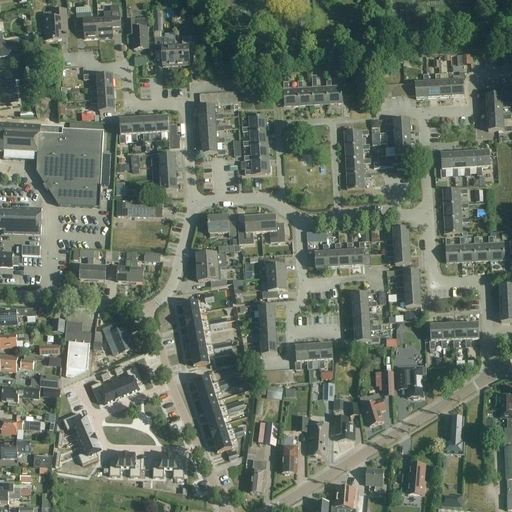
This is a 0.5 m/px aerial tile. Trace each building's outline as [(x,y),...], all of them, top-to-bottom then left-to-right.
[(98,21),(99,39),(113,38),(112,31),(121,30),(120,8),(111,9),(111,12),(104,13),(104,21),(98,21)] [(45,43),(61,42),(61,34),(67,34),(66,11),(52,12),(52,14),(43,15),(45,43)] [(161,13),(153,14),(154,33),(162,32),(161,13)] [(99,39),(98,21),(91,22),(91,14),(76,15),(77,28),(84,28),(85,40),(99,39)] [(148,50),(147,29),(147,20),(127,21),(128,36),(132,36),(133,51),(148,50)] [(183,48),(175,48),(176,67),(190,66),(189,50),(196,49),(195,37),(182,38),(183,48)] [(169,39),(154,39),(154,51),(162,51),(163,68),(176,67),(175,48),(175,40),(169,41),(169,39)] [(0,58),(11,56),(9,49),(5,49),(3,50),(2,50),(1,50),(0,50),(0,58)] [(471,56),(462,57),(463,67),(471,66),(471,56)] [(378,76),(388,76),(388,68),(377,69),(378,76)] [(453,83),(453,78),(452,74),(447,75),(448,83),(441,83),(439,83),(440,99),(452,98),(451,83),(453,83)] [(451,83),(452,98),(464,97),(463,83),(465,82),(464,74),(459,74),(459,77),(453,78),(453,83),(451,83)] [(439,83),(441,83),(440,75),(435,76),(436,84),(429,84),(427,84),(428,100),(440,99),(439,83)] [(98,89),(113,88),(112,76),(97,77),(97,76),(84,77),(85,81),(89,81),(97,81),(97,88),(98,89)] [(427,84),(429,84),(428,76),(424,76),(424,85),(415,85),(416,98),(416,101),(428,100),(427,84)] [(327,89),(326,89),(317,89),(316,77),(312,78),(312,90),(312,89),(313,106),(328,106),(327,89)] [(0,106),(10,105),(9,101),(16,100),(13,81),(0,83),(0,106)] [(327,89),(328,106),(342,105),(341,88),(331,89),(331,81),(326,81),(326,89),(327,89)] [(298,91),(299,107),(313,106),(312,89),(312,90),(303,90),(302,83),(298,83),(298,91)] [(299,107),(298,91),(288,91),(288,84),(283,84),(285,108),(299,107)] [(98,101),(114,101),(113,88),(98,89),(97,88),(89,88),(89,93),(98,93),(98,100),(98,101)] [(58,103),(68,103),(67,90),(58,90),(58,103)] [(502,109),(510,108),(510,103),(502,104),(501,95),(486,96),(487,108),(502,107),(502,109)] [(114,113),(114,101),(98,101),(98,100),(90,100),(90,105),(98,105),(99,114),(114,113)] [(215,116),(214,107),(213,107),(206,107),(200,108),(199,108),(199,120),(215,119),(215,121),(223,120),(223,115),(215,116)] [(487,108),(488,121),(503,120),(503,121),(511,120),(510,115),(503,116),(502,109),(502,107),(487,108)] [(249,133),(267,132),(266,117),(249,118),(249,128),(242,129),(243,133),(250,133),(249,133)] [(157,134),(155,134),(155,142),(160,142),(160,134),(169,134),(170,144),(180,143),(179,137),(177,137),(177,126),(176,126),(176,127),(169,127),(168,118),(156,119),(157,134)] [(147,135),(155,134),(157,134),(156,119),(144,120),(145,135),(143,135),(143,143),(148,143),(147,135)] [(216,127),(215,121),(215,119),(199,120),(200,132),(216,131),(216,132),(224,132),(224,131),(223,127),(216,127)] [(133,136),(131,136),(131,144),(136,144),(135,136),(143,135),(145,135),(144,120),(132,121),(133,136)] [(394,134),(410,133),(409,121),(394,122),(394,120),(385,121),(386,126),(394,125),(394,132),(394,134)] [(503,128),(503,121),(503,120),(488,121),(488,133),(503,132),(503,133),(511,132),(511,127),(503,128)] [(124,137),(131,136),(133,136),(132,121),(119,121),(120,136),(119,137),(119,145),(124,145),(124,137)] [(0,152),(3,153),(3,160),(37,162),(36,173),(45,186),(43,187),(47,193),(49,192),(59,207),(100,210),(101,187),(103,155),(104,133),(102,133),(78,131),(63,131),(63,128),(40,127),(41,126),(0,124),(0,152)] [(217,143),(217,145),(225,144),(224,139),(217,139),(216,132),(216,131),(200,132),(201,144),(217,143)] [(249,133),(250,133),(250,143),(243,143),(244,148),(251,147),(250,147),(268,146),(267,132),(249,133)] [(368,132),(344,133),(345,147),(362,147),(361,137),(368,137),(368,132)] [(395,146),(411,145),(410,133),(394,134),(394,132),(386,133),(386,138),(395,138),(395,144),(395,146)] [(379,135),(372,136),(372,147),(380,147),(379,135)] [(217,151),(217,145),(217,143),(201,144),(202,156),(217,155),(217,157),(225,156),(225,151),(217,151)] [(396,158),(386,159),(386,169),(393,169),(393,166),(403,165),(402,158),(412,157),(411,145),(395,146),(395,144),(387,145),(387,150),(395,150),(396,158)] [(251,162),(269,160),(268,146),(250,147),(251,147),(251,157),(244,157),(244,162),(246,162),(251,162)] [(346,162),(363,161),(362,151),(369,151),(369,146),(362,147),(345,147),(346,162)] [(489,153),(477,154),(478,170),(476,170),(477,177),(479,177),(482,177),(482,169),(490,169),(489,153)] [(470,170),(476,170),(478,170),(477,154),(465,155),(466,170),(465,171),(465,178),(470,178),(470,170)] [(103,155),(101,187),(109,187),(110,155),(103,155)] [(446,172),(452,171),(454,171),(453,155),(441,156),(441,157),(441,165),(442,171),(441,171),(441,180),(446,180),(446,172)] [(458,171),(465,171),(466,170),(465,155),(453,155),(454,171),(452,171),(453,179),(454,179),(458,179),(458,171)] [(159,169),(175,168),(174,156),(159,157),(159,156),(150,156),(151,161),(159,161),(159,168),(159,169)] [(269,160),(251,162),(252,171),(245,172),(245,176),(269,175),(269,160)] [(364,175),(363,166),(370,165),(370,161),(363,161),(346,162),(347,177),(364,175)] [(126,174),(126,166),(117,166),(116,174),(126,174)] [(176,180),(175,168),(159,169),(159,168),(151,168),(152,173),(160,173),(160,180),(160,181),(176,180)] [(364,175),(347,177),(348,191),(365,190),(364,180),(371,180),(371,175),(364,175)] [(177,192),(176,180),(160,181),(160,180),(152,180),(153,185),(161,185),(161,193),(177,192)] [(138,199),(153,198),(152,190),(137,192),(138,199)] [(461,206),(461,205),(460,196),(467,195),(467,191),(443,192),(443,207),(461,206)] [(161,206),(116,205),(116,220),(161,221),(161,206)] [(462,220),(461,220),(461,210),(468,210),(468,205),(461,205),(461,206),(443,207),(444,221),(462,220)] [(41,236),(42,209),(12,208),(12,212),(0,211),(0,230),(4,231),(4,235),(41,236)] [(478,219),(487,218),(486,210),(477,211),(478,219)] [(222,219),(208,219),(209,236),(209,238),(216,238),(216,236),(229,235),(229,238),(236,237),(236,223),(229,224),(228,216),(222,217),(222,219)] [(261,218),(262,234),(270,234),(270,245),(285,244),(284,225),(276,225),(276,217),(261,218)] [(253,235),(262,234),(261,218),(245,219),(246,228),(238,228),(239,247),(254,246),(253,235)] [(462,220),(444,221),(445,236),(462,235),(461,224),(469,224),(469,219),(461,220),(462,220)] [(394,243),(409,242),(409,230),(394,231),(394,229),(385,230),(385,235),(393,234),(394,241),(394,243)] [(489,245),(490,263),(505,262),(504,245),(493,245),(493,238),(490,238),(488,238),(489,245)] [(460,247),(461,264),(476,263),(475,246),(474,246),(465,247),(464,239),(459,240),(460,247)] [(489,245),(479,246),(479,239),(474,239),(474,246),(475,246),(476,263),(490,263),(489,245)] [(460,247),(451,247),(450,240),(445,240),(447,265),(461,264),(460,247)] [(410,254),(409,242),(394,243),(394,241),(386,241),(386,247),(394,246),(395,253),(395,255),(410,254)] [(351,253),(352,268),(365,267),(364,252),(365,252),(364,244),(363,244),(359,244),(360,252),(353,253),(351,253)] [(327,254),(328,270),(340,269),(339,253),(341,253),(340,245),(335,246),(336,254),(328,254),(327,254)] [(351,253),(353,253),(352,245),(347,245),(348,253),(341,253),(339,253),(340,269),(352,268),(351,253)] [(327,254),(328,254),(328,246),(323,246),(324,254),(315,255),(316,271),(328,270),(327,254)] [(40,258),(40,248),(22,247),(22,258),(40,258)] [(217,255),(197,256),(197,270),(217,269),(220,268),(226,268),(225,254),(234,254),(234,252),(233,248),(218,249),(218,255),(217,255)] [(94,260),(94,253),(74,252),(73,262),(80,262),(80,259),(88,260),(88,269),(81,268),(80,281),(93,282),(93,269),(94,260)] [(411,266),(410,254),(395,255),(395,253),(386,254),(387,259),(395,258),(395,267),(411,266)] [(18,267),(18,260),(13,259),(13,255),(0,254),(0,268),(12,269),(12,267),(18,267)] [(130,284),(132,254),(127,254),(126,261),(125,270),(118,270),(118,284),(130,284)] [(132,254),(130,284),(143,285),(143,271),(136,271),(137,254),(132,254)] [(145,255),(144,263),(160,264),(160,255),(145,255)] [(267,281),(286,279),(285,266),(276,267),(275,261),(260,262),(261,268),(267,267),(267,281)] [(197,270),(194,273),(195,278),(198,280),(198,283),(211,283),(211,290),(226,287),(226,282),(221,282),(220,268),(217,269),(197,270)] [(93,269),(93,282),(105,283),(106,269),(93,269)] [(404,285),(420,284),(419,272),(404,273),(403,272),(395,272),(395,278),(403,277),(404,284),(404,285)] [(286,279),(267,281),(268,293),(262,293),(263,300),(278,299),(277,293),(287,292),(286,279)] [(405,297),(420,296),(420,284),(404,285),(404,284),(396,284),(396,290),(404,289),(405,296),(405,297)] [(511,299),(511,287),(499,288),(500,300),(511,299)] [(368,309),(374,308),(376,308),(376,303),(368,304),(367,294),(352,296),(353,308),(368,307),(368,309)] [(213,295),(204,296),(206,304),(214,302),(213,295)] [(421,308),(420,296),(405,297),(405,296),(397,296),(397,301),(405,301),(405,309),(421,308)] [(511,311),(511,299),(500,300),(501,312),(511,311)] [(198,304),(183,306),(185,319),(200,317),(207,315),(206,309),(199,311),(198,304)] [(259,320),(275,320),(274,307),(258,308),(258,307),(251,307),(251,313),(259,312),(259,319),(259,320)] [(369,316),(368,309),(368,307),(353,308),(354,320),(369,319),(369,321),(377,320),(377,315),(369,316)] [(17,319),(38,318),(37,310),(24,311),(0,311),(0,312),(0,319),(0,318),(0,325),(1,325),(1,327),(18,326),(17,319)] [(511,311),(501,312),(501,324),(511,323),(511,311)] [(400,312),(400,321),(409,321),(408,312),(400,312)] [(200,317),(185,319),(188,331),(210,327),(209,323),(209,322),(201,323),(200,317)] [(275,332),(275,320),(259,320),(259,319),(251,319),(252,324),(259,324),(260,331),(260,333),(275,332)] [(370,328),(369,321),(369,319),(354,320),(355,332),(370,331),(370,332),(378,332),(378,327),(370,328)] [(226,320),(217,322),(219,329),(227,327),(226,320)] [(65,335),(66,322),(53,321),(52,334),(65,335)] [(217,322),(209,323),(210,327),(210,330),(219,329),(217,322)] [(71,379),(88,373),(91,334),(76,332),(77,324),(66,323),(65,345),(69,345),(68,355),(66,379),(71,379)] [(467,341),(466,341),(466,349),(471,349),(471,341),(479,341),(479,325),(466,326),(467,341)] [(443,342),(442,342),(442,350),(447,350),(447,342),(454,342),(455,342),(454,326),(442,327),(443,342)] [(459,342),(466,341),(467,341),(466,326),(454,326),(455,342),(454,342),(454,350),(459,350),(459,342)] [(210,327),(188,331),(190,343),(205,340),(203,334),(211,333),(210,330),(210,327)] [(435,343),(442,342),(443,342),(442,327),(430,328),(431,342),(430,342),(430,351),(435,351),(435,343)] [(115,357),(119,356),(132,350),(126,335),(127,335),(125,328),(111,334),(106,336),(115,357)] [(261,345),(276,344),(275,332),(260,333),(260,331),(252,332),(252,336),(260,336),(261,343),(261,345)] [(371,340),(370,332),(370,331),(355,332),(355,344),(370,343),(370,345),(379,344),(378,339),(371,340)] [(95,344),(94,351),(102,352),(102,344),(103,334),(96,333),(95,344)] [(0,350),(17,349),(17,343),(29,342),(28,336),(0,337),(0,350)] [(390,339),(390,347),(403,347),(403,339),(390,339)] [(205,340),(190,343),(192,355),(214,351),(213,347),(213,346),(206,347),(205,340)] [(277,356),(276,344),(261,345),(261,343),(253,343),(253,348),(261,348),(261,357),(277,356)] [(231,344),(222,346),(223,353),(232,352),(231,344)] [(222,346),(213,347),(214,351),(215,355),(223,353),(222,346)] [(321,362),(319,362),(320,370),(325,370),(324,362),(333,361),(332,346),(320,347),(321,362)] [(40,357),(61,356),(60,347),(40,348),(40,357)] [(312,363),(319,362),(321,362),(320,347),(307,348),(308,363),(307,363),(308,371),(313,371),(312,363)] [(300,364),(307,363),(308,363),(307,348),(295,348),(296,363),(295,364),(296,372),(300,372),(300,364)] [(214,351),(192,355),(194,368),(209,365),(208,358),(215,357),(215,355),(214,351)] [(22,364),(17,363),(18,359),(1,358),(1,371),(9,372),(9,373),(15,374),(15,373),(17,373),(17,369),(33,371),(34,363),(22,362),(22,364)] [(44,359),(43,369),(54,369),(55,359),(44,359)] [(129,381),(125,382),(131,396),(140,392),(137,387),(143,385),(136,369),(126,373),(129,381)] [(420,399),(424,399),(423,382),(427,382),(426,370),(412,370),(412,369),(398,369),(399,392),(408,391),(408,400),(411,399),(413,401),(418,401),(420,399)] [(395,398),(394,374),(380,374),(380,393),(384,393),(384,399),(395,398)] [(40,388),(58,390),(59,378),(41,377),(40,388)] [(209,379),(195,383),(199,395),(220,389),(219,385),(218,383),(211,386),(209,379)] [(236,379),(227,382),(229,389),(238,386),(236,379)] [(125,382),(117,386),(123,399),(131,396),(125,382)] [(227,382),(219,385),(220,389),(221,392),(229,389),(227,382)] [(101,384),(91,388),(98,404),(104,402),(106,407),(114,403),(109,390),(104,391),(101,384)] [(323,384),(323,402),(333,402),(333,384),(323,384)] [(117,386),(109,390),(114,403),(123,399),(117,386)] [(282,402),(283,390),(269,388),(267,400),(282,402)] [(39,401),(40,391),(24,389),(23,391),(3,389),(2,403),(18,405),(19,397),(23,398),(23,399),(39,401)] [(220,389),(199,395),(202,407),(217,402),(215,396),(222,394),(221,392),(220,389)] [(290,389),(290,398),(300,398),(300,389),(290,389)] [(52,390),(52,399),(60,399),(60,391),(52,390)] [(381,401),(379,397),(368,400),(368,398),(360,400),(363,409),(361,409),(366,424),(368,423),(370,428),(384,424),(380,414),(385,412),(382,401),(381,401)] [(511,403),(511,397),(501,397),(501,405),(499,405),(499,420),(507,420),(508,430),(508,431),(511,430),(511,403)] [(257,401),(255,417),(262,417),(263,402),(257,401)] [(217,402),(202,407),(206,419),(228,412),(226,408),(226,407),(219,409),(217,402)] [(243,403),(235,405),(237,413),(245,410),(243,403)] [(350,418),(360,417),(359,404),(348,406),(350,418)] [(235,405),(226,408),(228,412),(229,415),(237,413),(235,405)] [(228,412),(206,419),(210,431),(225,426),(222,420),(229,417),(229,415),(228,412)] [(56,425),(57,414),(47,413),(46,424),(50,424),(54,425),(56,425)] [(79,415),(63,422),(67,432),(75,429),(77,433),(90,427),(87,419),(82,421),(79,415)] [(451,423),(451,425),(450,431),(450,442),(444,442),(443,455),(454,456),(455,456),(460,456),(461,456),(462,456),(463,443),(461,443),(463,418),(451,417),(451,423)] [(297,418),(297,432),(306,433),(307,419),(297,418)] [(354,443),(355,427),(348,427),(348,419),(334,419),(334,437),(337,437),(337,443),(354,443)] [(40,434),(41,425),(30,424),(2,421),(2,434),(17,436),(18,432),(40,434)] [(276,448),(279,427),(261,424),(259,444),(265,445),(265,446),(276,448)] [(329,430),(329,425),(319,425),(319,427),(311,427),(311,429),(310,439),(315,439),(315,445),(309,445),(309,457),(314,457),(327,458),(327,441),(329,441),(329,430)] [(225,426),(210,431),(214,442),(235,435),(234,432),(234,430),(227,432),(225,426)] [(90,427),(77,433),(81,441),(94,435),(90,427)] [(243,429),(234,432),(235,435),(236,439),(245,436),(243,429)] [(94,435),(81,441),(84,449),(97,443),(94,435)] [(235,435),(214,442),(218,454),(232,450),(230,443),(237,441),(236,439),(235,435)] [(2,460),(17,460),(17,458),(20,458),(22,456),(30,456),(30,442),(17,442),(17,445),(2,445),(2,460)] [(86,454),(78,457),(83,467),(99,460),(96,454),(101,452),(97,443),(84,449),(86,454)] [(297,476),(298,448),(283,448),(282,475),(284,475),(285,476),(289,476),(290,475),(297,476)] [(236,453),(227,455),(230,462),(238,460),(236,453)] [(110,474),(110,478),(121,479),(121,470),(125,470),(126,456),(116,455),(116,461),(110,460),(110,470),(110,474)] [(126,456),(125,470),(130,470),(130,479),(141,479),(141,461),(135,461),(135,456),(126,456)] [(153,462),(153,480),(164,480),(164,471),(169,472),(169,457),(160,457),(160,462),(153,462)] [(169,457),(169,471),(174,471),(173,480),(184,480),(185,462),(179,462),(179,457),(169,457)] [(41,458),(40,470),(45,470),(51,470),(52,463),(52,458),(41,458)] [(424,484),(425,467),(410,466),(409,477),(403,477),(402,495),(408,495),(408,496),(424,498),(425,484),(424,484)] [(263,496),(266,472),(252,471),(250,495),(263,496)] [(387,494),(387,488),(382,488),(383,472),(367,471),(365,486),(375,487),(375,493),(387,494)] [(0,484),(0,495),(20,495),(20,491),(20,490),(14,490),(14,484),(0,484)] [(353,510),(354,490),(337,489),(336,509),(353,510)] [(9,501),(20,501),(20,495),(0,495),(0,506),(9,506),(9,501)] [(441,497),(441,508),(462,509),(462,498),(462,497),(455,496),(455,498),(441,497)] [(327,511),(328,504),(316,503),(315,511),(327,511)]
